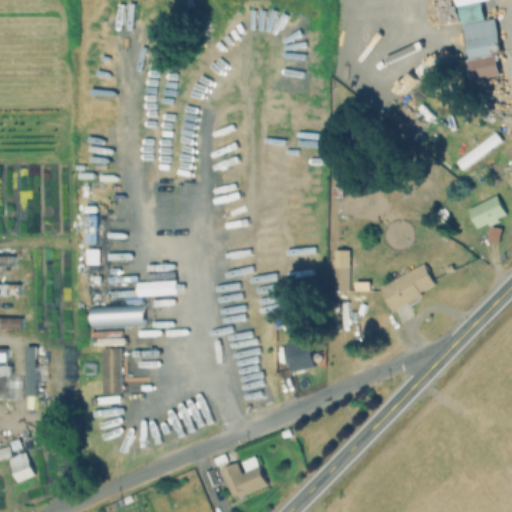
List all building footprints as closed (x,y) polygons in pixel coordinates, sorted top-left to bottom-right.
[(462,25),(494,18),(500,52),(469,58),(462,25)] [(352,90),(330,68),(357,40),(380,62),(352,90)] [(472,207),(482,227),(507,215),(498,195),(472,207)] [(0,265),(13,265),(13,256),(0,256),(0,265)] [(436,290),(426,266),(380,286),(390,310),(436,290)] [(345,290),(345,269),(334,269),(334,290),(345,290)] [(0,330),(21,330),(21,318),(0,317),(0,330)] [(314,365),(310,350),(303,352),(299,339),(284,343),(291,371),(314,365)] [(101,348),(121,347),(123,393),(103,393),(101,348)] [(37,397),(37,348),(26,348),(26,397),(37,397)] [(34,477),(26,453),(9,458),(17,482),(34,477)] [(221,469),(233,499),(267,486),(255,456),(221,469)]
